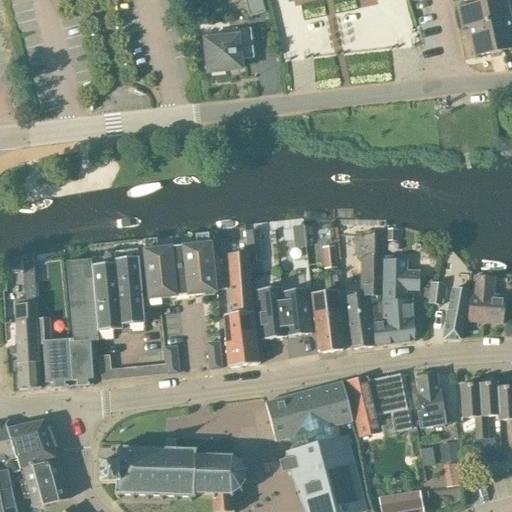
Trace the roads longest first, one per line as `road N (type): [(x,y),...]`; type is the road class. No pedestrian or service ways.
road 1 (tertiary): [(0,139),(511,82)]
road 2 (tertiary): [(71,403),(361,364),(511,354)]
